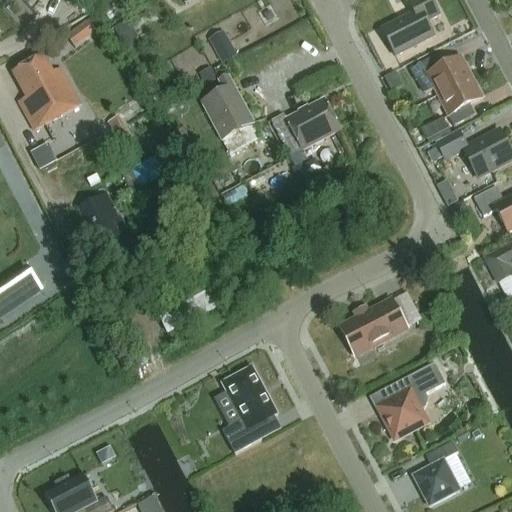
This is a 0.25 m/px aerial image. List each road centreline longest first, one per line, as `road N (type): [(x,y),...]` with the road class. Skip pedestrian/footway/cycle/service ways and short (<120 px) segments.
road 1 (residential): [(285,333),(293,312),(408,254),(429,229),(426,197),(324,5),(334,0)]
road 2 (residential): [(0,478),(254,333),(285,333)]
road 3 (residential): [(372,511),(285,333)]
